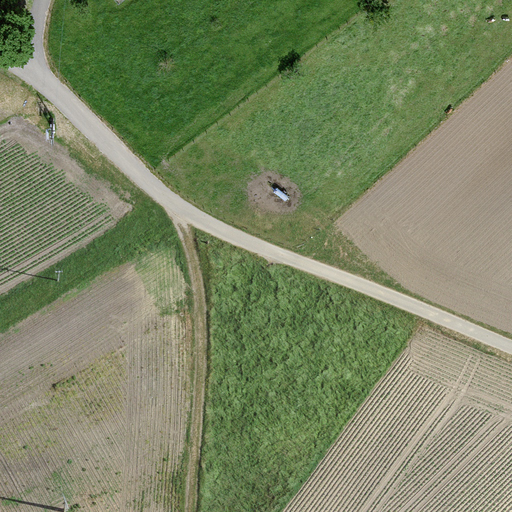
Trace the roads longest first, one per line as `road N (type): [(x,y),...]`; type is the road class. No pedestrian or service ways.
road 1 (unclassified): [(511,344),(194,215),(165,198),(33,72)]
road 2 (track): [(193,511),(200,302),(183,232),(165,198)]
